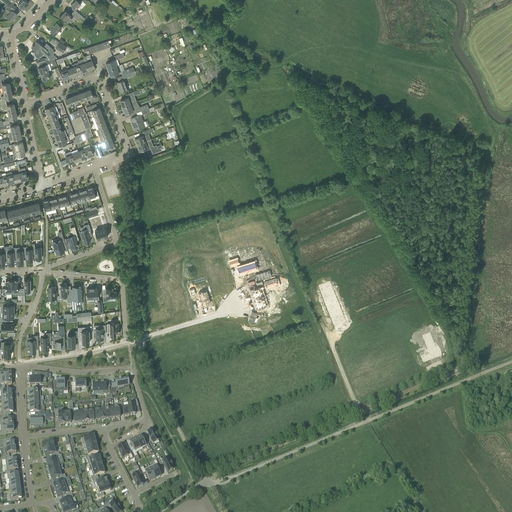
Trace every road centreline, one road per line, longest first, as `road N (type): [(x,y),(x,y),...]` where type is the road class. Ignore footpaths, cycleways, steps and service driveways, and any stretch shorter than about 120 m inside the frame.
road 1 (track): [(125,155),(143,360),(209,483)]
road 2 (track): [(209,483),(511,361)]
road 3 (residential): [(93,166),(115,238),(44,271)]
road 4 (residential): [(44,271),(119,279),(125,342)]
road 5 (unclassified): [(238,293),(216,316),(125,342)]
